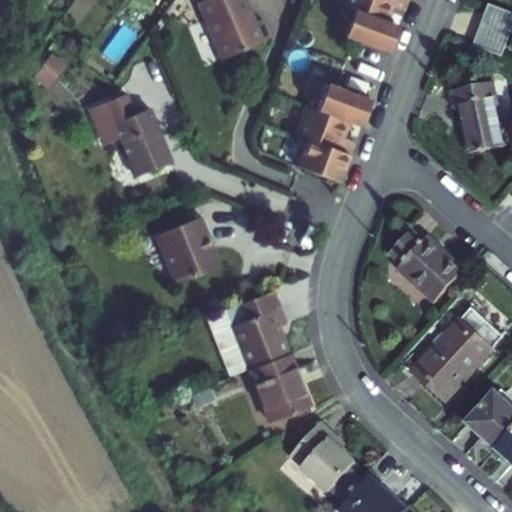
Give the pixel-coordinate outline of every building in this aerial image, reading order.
[(196,0),(222,59),(270,39),(262,19),(255,22),(245,0),(196,0)] [(344,0),(342,5),(349,7),(346,15),(353,18),(346,37),(389,53),(404,12),(389,7),(391,0),(344,0)] [(474,46),(503,57),(511,32),(511,13),(489,5),(474,46)] [(53,56),(36,80),(46,87),(63,63),(53,56)] [(494,82),(450,91),(454,107),(460,106),(470,153),(507,146),(494,82)] [(341,183),(356,142),(341,137),(347,121),(362,127),(372,100),(328,84),(321,103),(315,100),(312,108),(305,106),(294,135),(301,137),(298,145),(305,148),(297,167),(341,183)] [(120,139),(135,177),(171,162),(150,108),(134,114),(126,94),(89,109),(97,129),(113,123),(120,139)] [(97,129),(104,145),(120,139),(113,123),(97,129)] [(201,216),(157,234),(170,265),(167,266),(175,285),(219,267),(206,236),(209,235),(201,216)] [(402,265),(398,269),(435,303),(465,270),(429,236),(424,240),(412,229),(390,253),(402,265)] [(249,370),(289,354),(278,327),(285,324),(279,307),(232,326),(233,328),(214,335),(230,378),(249,370)] [(412,373),(446,403),(495,350),(494,349),(504,338),(472,309),(462,320),(461,319),(412,373)] [(289,354),(249,370),(270,422),(310,407),(289,354)] [(498,450),(511,434),(511,405),(497,392),(468,423),(498,450)] [(291,456),(330,492),(331,492),(353,467),(356,464),(330,440),(334,435),(321,423),(291,456)] [(511,434),(498,450),(511,463),(511,434)] [(364,477),(353,467),(331,492),(342,502),(364,477)] [(406,511),(408,511),(380,486),(383,482),(370,471),(364,477),(342,502),(337,507),(338,509),(335,511),(406,511)]
